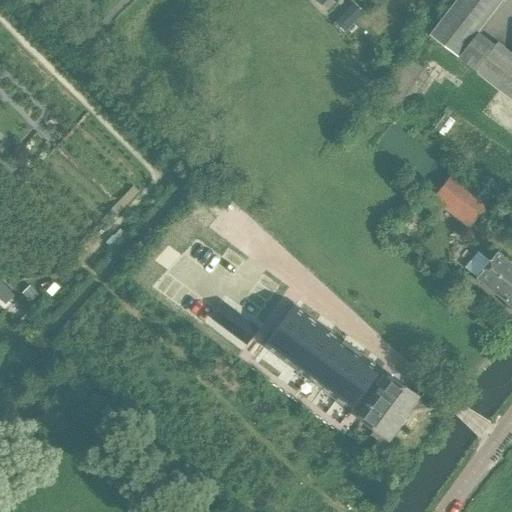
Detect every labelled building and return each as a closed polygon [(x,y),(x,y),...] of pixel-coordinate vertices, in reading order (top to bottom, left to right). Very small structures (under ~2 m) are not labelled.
[(458,57),(502,0),(455,0),(428,34),(458,57)] [(511,53),(497,42),(475,71),(511,99),(511,53)] [(466,226),(485,204),(440,167),(422,189),(466,226)] [(511,265),(496,252),(476,277),(511,306),(511,265)] [(224,304),(212,320),(247,346),(259,330),(224,304)] [(263,346),(350,410),(380,369),(293,305),(263,346)] [(389,375),(388,375),(380,369),(350,410),(358,417),(374,429),(370,435),(384,446),(407,416),(402,411),(414,394),(389,375)]
